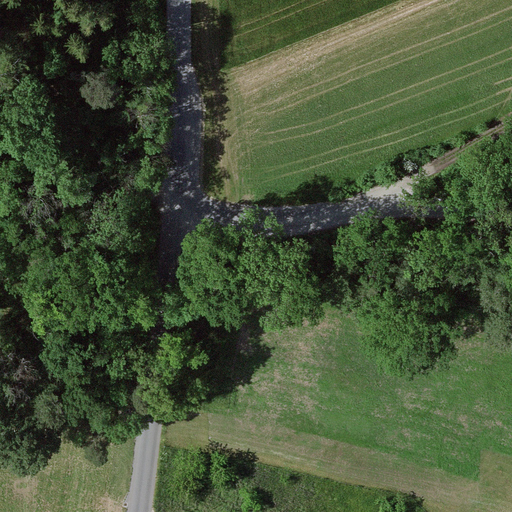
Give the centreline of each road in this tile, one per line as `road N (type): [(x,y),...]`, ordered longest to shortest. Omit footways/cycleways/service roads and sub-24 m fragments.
road 1 (unclassified): [(178,0),(175,226),(140,511)]
road 2 (track): [(511,122),(407,177),(377,202)]
